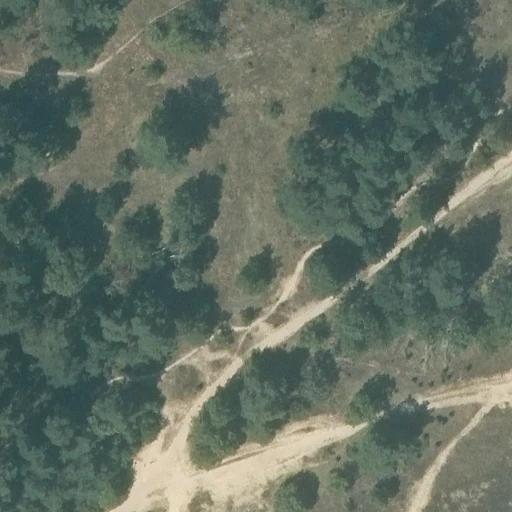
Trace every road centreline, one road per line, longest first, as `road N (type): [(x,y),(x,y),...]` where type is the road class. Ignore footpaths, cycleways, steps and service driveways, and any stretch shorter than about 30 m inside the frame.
road 1 (track): [(102,511),(445,387),(511,381)]
road 2 (track): [(511,117),(200,391)]
road 3 (track): [(200,391),(171,482),(173,511)]
